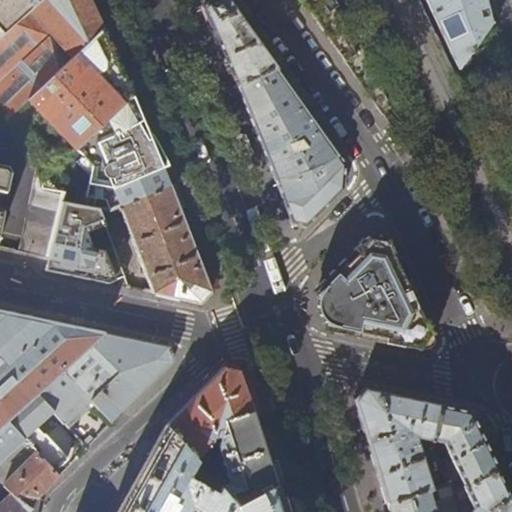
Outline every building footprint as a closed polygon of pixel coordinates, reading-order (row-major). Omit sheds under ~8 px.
[(0,0),(0,30),(3,34),(40,0),(0,0)] [(40,0),(3,34),(0,36),(0,115),(5,121),(26,100),(103,29),(89,0),(40,0)] [(223,57),(236,87),(276,69),(226,0),(217,0),(202,9),(223,57)] [(299,0),(315,22),(383,115),(394,110),(341,0),(299,0)] [(427,0),(460,68),(492,24),(486,0),(427,0)] [(117,61),(103,29),(26,100),(73,151),(76,148),(131,96),(117,61)] [(276,69),(236,87),(251,122),(275,182),(291,224),(306,227),(343,190),(345,165),(276,69)] [(152,139),(142,124),(137,109),(131,96),(76,148),(92,167),(89,185),(98,187),(94,209),(97,210),(110,212),(119,208),(169,187),(161,169),(166,167),(158,148),(152,139)] [(64,194),(58,193),(46,177),(52,171),(40,157),(19,252),(48,258),(62,202),(64,194)] [(0,221),(2,211),(0,210),(0,193),(4,194),(9,171),(7,167),(0,165),(0,221)] [(190,240),(169,187),(119,208),(152,293),(201,304),(210,293),(190,240)] [(94,209),(62,202),(48,258),(45,271),(77,277),(129,288),(97,210),(94,209)] [(405,276),(388,241),(385,243),(368,240),(368,238),(367,238),(345,258),(332,269),(315,287),(325,295),(323,302),(323,307),(325,314),(330,319),(333,321),(331,332),(351,336),(407,348),(420,351),(420,347),(428,337),(433,335),(419,305),(405,276)] [(61,371),(102,333),(69,326),(22,316),(0,311),(0,426),(7,421),(36,394),(61,371)] [(124,338),(102,333),(61,371),(90,401),(101,390),(122,413),(137,397),(172,362),(168,348),(124,338)] [(252,413),(239,374),(238,371),(223,367),(205,385),(180,411),(166,425),(197,459),(212,443),(214,435),(219,436),(218,446),(229,483),(221,487),(236,504),(275,484),(254,421),(252,413)] [(90,401),(61,371),(36,394),(52,412),(63,424),(83,404),(88,408),(92,404),(90,401)] [(259,411),(246,372),(239,374),(252,413),(259,411)] [(431,442),(439,406),(402,398),(364,389),(354,401),(371,458),(386,504),(425,492),(430,491),(413,439),(431,442)] [(29,433),(52,412),(36,394),(7,421),(54,471),(64,461),(41,436),(29,433)] [(469,412),(439,406),(431,442),(447,485),(452,484),(454,491),(497,471),(482,440),(469,412)] [(59,476),(54,471),(7,421),(0,426),(0,511),(34,511),(35,510),(38,498),(47,489),(59,476)] [(206,470),(197,459),(166,425),(165,426),(127,494),(117,511),(283,511),(281,503),(275,484),(236,504),(221,487),(212,476),(206,470)] [(206,470),(212,476),(216,472),(211,466),(206,470)] [(511,511),(511,501),(510,496),(497,471),(454,491),(455,495),(456,501),(465,497),(470,508),(468,510),(467,511),(511,511)] [(459,511),(456,501),(455,495),(429,504),(425,492),(386,504),(388,511),(459,511)]
